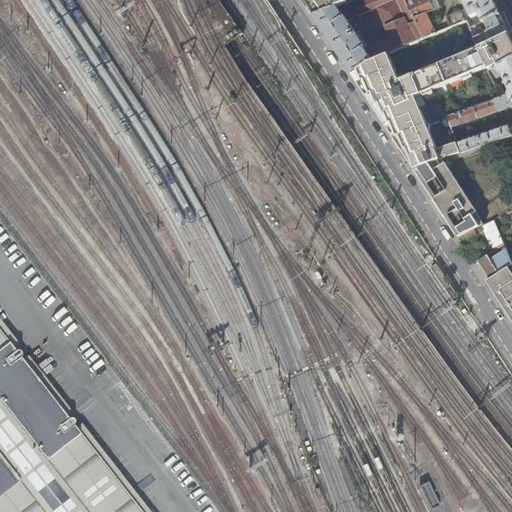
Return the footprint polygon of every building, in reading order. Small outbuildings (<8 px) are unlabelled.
[(348,3),(346,0),(303,0),(310,10),(314,17),(338,7),(345,4),(348,3)] [(404,0),(354,0),(348,3),(345,4),(353,17),(377,7),(390,38),(370,46),(373,52),(369,54),(365,49),(366,48),(346,17),(345,18),(338,7),(314,17),(336,49),(352,74),(374,60),(388,54),(424,39),(404,0)] [(438,0),(404,0),(424,39),(436,34),(427,13),(442,7),(438,0)] [(462,0),(467,9),(464,10),(466,15),(469,13),(471,18),(467,20),(467,21),(470,28),(501,14),(495,3),(493,0),(462,0)] [(440,28),(440,33),(465,22),(460,11),(447,16),(446,16),(445,16),(446,18),(442,21),(440,28)] [(501,14),(470,28),(477,44),(478,46),(479,46),(480,46),(482,46),(510,34),(511,32),(511,29),(509,24),(507,18),(504,13),(501,14)] [(482,46),(480,46),(479,49),(400,81),(388,54),(374,60),(352,74),(361,88),(375,110),(393,137),(406,157),(414,170),(443,160),(463,153),(459,143),(439,150),(431,131),(432,124),(428,125),(416,98),(487,68),(489,72),(511,60),(511,38),(510,34),(482,46)] [(511,60),(489,72),(493,82),(503,77),(505,81),(502,83),(503,85),(507,84),(511,92),(510,96),(511,103),(511,60)] [(496,87),(501,99),(507,97),(502,87),(500,86),(496,87)] [(500,141),(511,137),(511,103),(510,96),(507,97),(501,99),(448,117),(453,129),(511,108),(511,128),(509,130),(509,127),(459,143),(463,153),(481,147),(500,141)] [(511,137),(500,141),(511,167),(511,137)] [(511,212),(511,195),(481,147),(463,153),(443,160),(414,170),(423,184),(449,222),(459,239),(486,226),(496,221),(496,220),(511,212)] [(511,212),(496,220),(496,221),(511,260),(511,212)] [(511,266),(511,260),(496,221),(486,226),(459,239),(465,248),(468,253),(484,245),(485,247),(491,244),(497,256),(492,259),(489,256),(479,262),(484,271),(490,280),(511,266)] [(431,268),(446,290),(452,286),(437,264),(431,268)] [(511,266),(490,280),(488,282),(497,296),(511,319),(511,266)] [(14,353),(0,335),(0,511),(140,511),(104,467),(100,461),(73,427),(73,422),(68,421),(19,360),(19,354),(14,353)] [(24,356),(19,360),(68,421),(73,417),(24,356)] [(77,424),(73,427),(100,461),(104,458),(77,424)] [(104,467),(140,511),(147,511),(109,463),(104,467)] [(425,481),(415,486),(428,510),(437,505),(425,481)]
